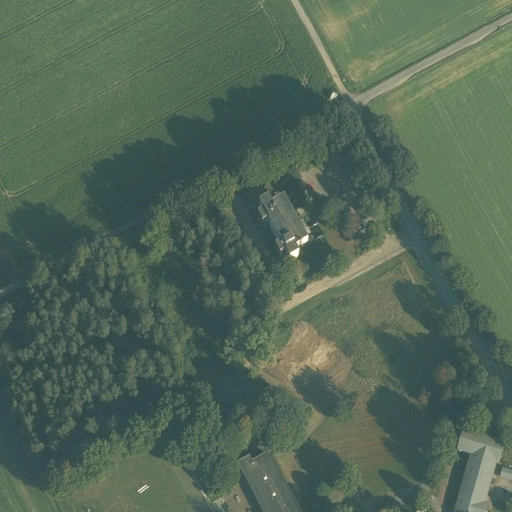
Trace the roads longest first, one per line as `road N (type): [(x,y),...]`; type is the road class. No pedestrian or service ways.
road 1 (residential): [(0,293),(349,105)]
road 2 (unclassified): [(349,105),(511,407)]
road 3 (unclassified): [(511,17),(349,105)]
